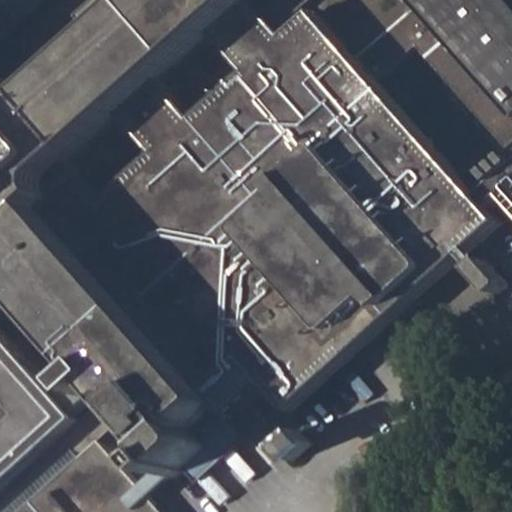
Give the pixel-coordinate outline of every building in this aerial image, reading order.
[(511,0),(281,0),(278,3),(275,0),(104,0),(96,7),(115,30),(52,88),(42,77),(31,85),(15,75),(0,58),(0,35),(2,37),(43,0),(0,0),(0,246),(108,366),(122,382),(127,388),(133,404),(183,450),(210,482),(238,463),(249,474),(264,463),(278,449),(261,424),(296,389),(305,401),(511,213),(511,211),(502,198),(511,189),(511,154),(485,179),(381,64),(412,34),(502,135),(511,127),(511,0)] [(477,273),(499,299),(511,289),(489,264),(477,273)] [(0,511),(88,434),(83,429),(78,424),(54,398),(0,338),(0,511)] [(54,398),(78,424),(122,382),(108,366),(54,398)] [(88,434),(103,450),(133,404),(127,388),(83,429),(88,434)] [(0,511),(30,511),(103,450),(88,434),(0,511)] [(287,451),(297,465),(314,450),(303,435),(287,451)] [(159,511),(103,450),(30,511),(159,511)]
